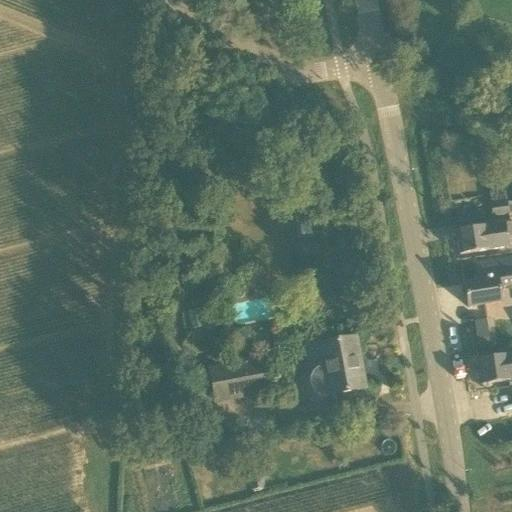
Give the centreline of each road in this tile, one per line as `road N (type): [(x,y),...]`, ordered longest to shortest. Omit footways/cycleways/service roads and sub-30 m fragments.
road 1 (tertiary): [(460,511),(387,102)]
road 2 (unclassified): [(387,102),(168,0)]
